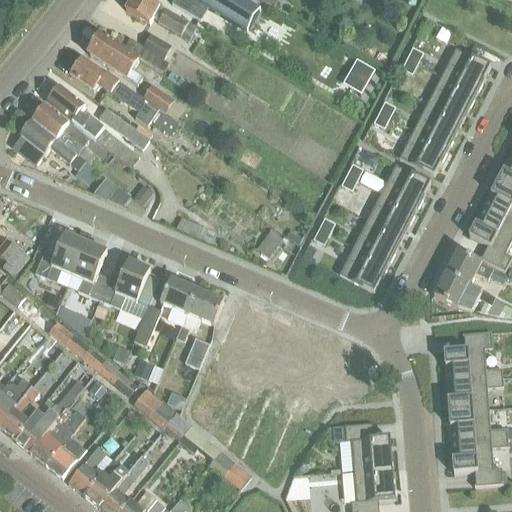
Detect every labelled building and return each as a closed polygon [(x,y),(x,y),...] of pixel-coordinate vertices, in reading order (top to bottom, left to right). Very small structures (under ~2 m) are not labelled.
[(164,13),(143,0),(127,0),(123,8),(127,10),(126,14),(150,27),(153,21),(160,25),(159,28),(189,46),(197,32),(184,25),(164,13)] [(176,0),(172,8),(202,25),(203,23),(202,22),(208,12),(221,19),(248,35),(261,12),(240,0),(176,0)] [(411,0),(410,0),(409,8),(417,9),(418,1),(411,0)] [(150,38),(143,51),(138,59),(153,69),(163,75),(168,66),(164,63),(171,51),(150,38)] [(99,39),(87,58),(137,89),(142,81),(131,74),(138,63),(99,39)] [(408,63),(418,68),(424,58),(414,53),(408,63)] [(477,98),(491,71),(456,53),(442,81),(477,98)] [(84,62),(71,79),(93,95),(97,89),(140,118),(136,123),(148,131),(151,127),(153,123),(160,114),(153,110),(143,103),(128,93),(120,87),(84,62)] [(347,85),(367,96),(380,73),(361,62),(347,85)] [(413,79),(418,68),(408,63),(403,74),(413,79)] [(172,75),(168,81),(183,91),(187,84),(172,75)] [(463,126),(477,98),(442,81),(428,108),(463,126)] [(152,90),(143,103),(153,110),(160,114),(164,118),(173,105),(152,90)] [(130,171),(139,160),(91,123),(89,125),(80,118),(85,111),(60,91),(48,106),(130,171)] [(386,107),(381,117),(390,123),(396,112),(386,107)] [(449,153),(463,126),(428,108),(414,135),(449,153)] [(46,109),(34,125),(86,166),(92,171),(99,162),(85,151),(90,144),(70,128),(46,109)] [(141,153),(149,143),(107,113),(99,123),(141,153)] [(390,123),(381,117),(375,128),(385,133),(390,123)] [(22,141),(14,152),(37,170),(46,159),(50,153),(73,171),(79,176),(82,172),(86,166),(34,125),(21,141),(22,141)] [(435,180),(449,153),(414,135),(400,162),(435,180)] [(498,186),(511,193),(511,159),(498,186)] [(348,180),(358,185),(363,174),(353,169),(348,180)] [(431,187),(396,169),(382,197),(417,215),(431,187)] [(352,195),(358,185),(348,180),(342,190),(352,195)] [(484,213),(511,227),(511,193),(498,186),(484,213)] [(143,190),(133,203),(142,210),(152,198),(143,190)] [(116,193),(108,204),(124,211),(129,203),(116,193)] [(403,242),(417,215),(382,197),(368,224),(403,242)] [(511,227),(484,213),(470,240),(488,250),(482,262),(481,262),(480,263),(506,276),(511,263),(511,260),(506,258),(511,246),(511,227)] [(182,221),(177,232),(212,247),(216,236),(209,233),(209,232),(182,221)] [(320,234),(330,239),(336,228),(326,223),(320,234)] [(389,269),(403,242),(368,224),(354,251),(389,269)] [(272,233),(258,252),(270,261),(284,241),(272,233)] [(291,233),(285,241),(299,251),(303,242),(291,233)] [(324,250),(330,239),(320,234),(315,244),(324,250)] [(72,280),(85,247),(64,238),(55,261),(44,257),(35,279),(56,288),(61,276),(72,280)] [(339,240),(335,253),(347,257),(351,245),(339,240)] [(29,262),(7,244),(0,252),(0,262),(7,268),(2,274),(13,282),(29,262)] [(85,247),(72,280),(83,285),(78,297),(99,306),(108,283),(97,279),(107,256),(85,247)] [(375,297),(389,269),(354,251),(340,279),(375,297)] [(507,280),(482,268),(482,267),(470,260),(458,254),(450,270),(446,278),(470,290),(474,282),(476,278),(488,284),(490,282),(503,289),(507,280)] [(108,283),(99,306),(120,314),(142,323),(147,311),(137,307),(149,277),(151,274),(129,265),(119,288),(108,283)] [(441,288),(434,300),(443,305),(455,311),(458,313),(471,320),(480,303),(483,297),(470,290),(446,278),(441,288)] [(171,283),(160,307),(173,313),(168,323),(182,329),(187,318),(197,294),(171,283)] [(17,312),(25,302),(11,292),(4,301),(17,312)] [(197,294),(187,318),(176,342),(185,346),(191,334),(196,336),(201,325),(213,330),(224,305),(197,294)] [(496,303),(483,297),(480,303),(493,310),(496,303)] [(41,315),(25,302),(17,312),(33,324),(41,315)] [(147,311),(142,323),(133,345),(144,349),(147,343),(158,315),(147,311)] [(228,337),(223,348),(248,359),(249,358),(264,322),(263,322),(238,312),(228,337)] [(57,328),(41,315),(33,324),(49,337),(57,328)] [(77,319),(72,331),(73,332),(85,341),(91,325),(77,319)] [(249,358),(248,359),(272,369),(288,332),(287,332),(264,322),(249,358)] [(73,341),(57,328),(49,337),(65,350),(73,341)] [(288,332),(272,369),(296,379),(297,378),(312,342),(311,342),(288,332)] [(445,356),(447,386),(503,382),(503,373),(487,374),(485,354),(493,353),(492,337),(463,339),(463,340),(465,340),(466,354),(445,356)] [(89,354),(73,341),(65,350),(81,363),(89,354)] [(297,378),(296,379),(321,389),(336,353),(334,352),(312,342),(297,378)] [(201,373),(211,349),(197,343),(187,367),(201,373)] [(336,353),(321,389),(346,400),(361,363),(359,363),(336,353)] [(105,367),(89,354),(81,363),(98,376),(105,367)] [(141,363),(135,377),(148,383),(154,368),(141,363)] [(121,379),(105,367),(98,376),(113,389),(121,379)] [(121,379),(113,389),(130,402),(137,393),(121,379)] [(447,386),(450,416),(490,413),(488,393),(504,391),(503,382),(447,386)] [(296,383),(289,402),(298,406),(306,386),(296,383)] [(0,397),(0,430),(32,391),(24,384),(17,392),(10,386),(4,393),(0,397)] [(98,387),(90,397),(99,405),(107,395),(98,387)] [(40,397),(32,391),(0,430),(0,433),(14,445),(38,416),(42,412),(34,405),(40,397)] [(149,422),(162,406),(147,393),(134,410),(149,422)] [(30,427),(14,445),(30,458),(46,440),(65,416),(49,403),(42,412),(38,416),(30,427)] [(177,418),(162,406),(149,422),(164,434),(177,418)] [(86,422),(70,410),(30,458),(46,471),(70,441),(86,422)] [(450,416),(452,447),(508,442),(508,433),(491,434),(490,413),(450,416)] [(177,418),(164,434),(179,445),(192,430),(177,418)] [(213,418),(204,429),(211,435),(220,424),(213,418)] [(220,424),(211,435),(219,442),(221,440),(222,438),(228,431),(220,424)] [(305,428),(299,441),(308,445),(311,438),(314,432),(309,430),(305,428)] [(352,446),(354,475),(393,472),(391,441),(375,443),(374,443),(373,440),(372,428),(345,430),(335,431),(336,447),(346,446),(352,446)] [(192,430),(179,445),(194,457),(206,442),(192,430)] [(70,441),(46,471),(63,484),(87,454),(70,441)] [(206,442),(194,457),(209,469),(221,454),(206,442)] [(508,442),(452,447),(454,478),(475,476),(477,490),(475,490),(475,491),(504,489),(502,473),(494,473),(493,453),(509,451),(508,442)] [(84,501),(100,481),(92,475),(105,459),(98,453),(68,489),(84,501)] [(255,453),(246,464),(254,470),(263,459),(255,453)] [(236,466),(221,454),(209,469),(224,481),(228,477),(236,466)] [(263,459),(254,470),(261,476),(265,472),(270,466),(263,459)] [(130,475),(100,511),(124,511),(131,505),(123,498),(133,486),(137,480),(149,466),(142,461),(130,475)] [(100,481),(84,501),(97,511),(100,511),(130,475),(122,469),(115,463),(100,481)] [(252,479),(236,466),(228,477),(243,490),(252,479)] [(396,504),(393,472),(354,475),(357,506),(352,506),(352,511),(379,511),(379,505),(396,504)] [(137,510),(131,505),(124,511),(149,511),(157,503),(148,496),(137,510)] [(174,511),(188,511),(190,511),(181,503),(174,511)]
